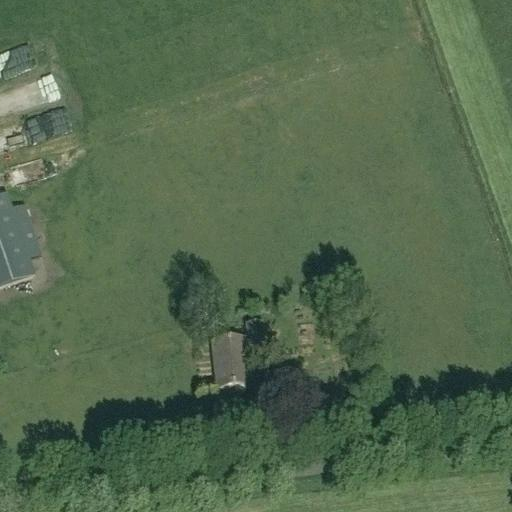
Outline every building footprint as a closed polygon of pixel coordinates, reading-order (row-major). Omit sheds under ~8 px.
[(2,93),(9,111),(61,92),(54,73),(2,93)] [(0,147),(3,147),(14,143),(32,142),(44,139),(39,123),(34,109),(6,119),(5,112),(0,96),(0,147)] [(54,133),(72,123),(65,111),(48,121),(54,133)] [(26,208),(11,212),(6,198),(0,200),(0,290),(33,280),(28,262),(43,258),(26,208)] [(246,342),(212,345),(217,392),(249,389),(246,357),(264,356),(261,327),(244,328),(246,342)]
